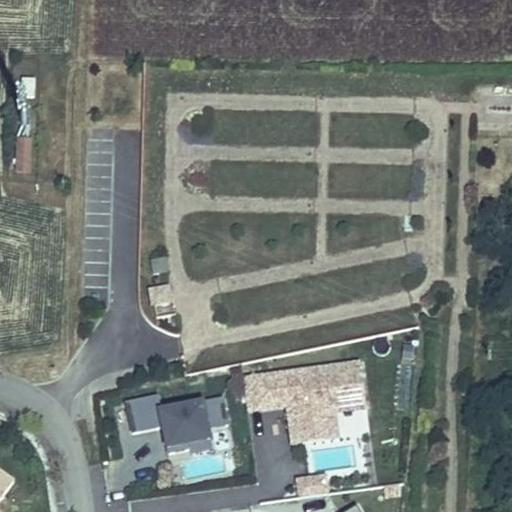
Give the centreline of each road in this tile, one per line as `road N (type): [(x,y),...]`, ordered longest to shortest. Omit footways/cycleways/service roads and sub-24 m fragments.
road 1 (track): [(67,387),(83,0)]
road 2 (unknown): [(81,507),(188,499),(281,471),(288,460),(270,386)]
road 3 (residential): [(0,385),(59,427),(74,451),(82,511)]
